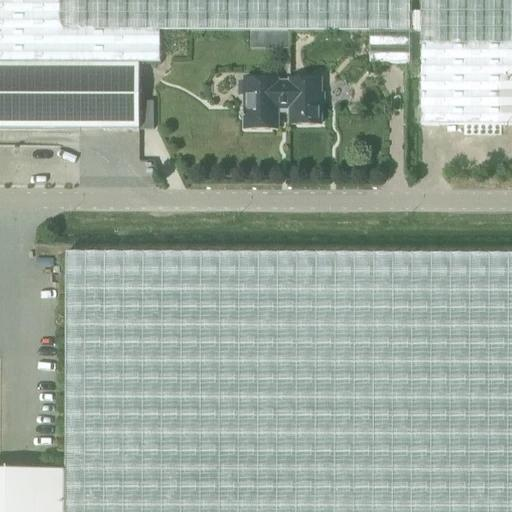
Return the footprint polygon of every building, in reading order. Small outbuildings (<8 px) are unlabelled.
[(0,0),(0,29),(139,30),(139,62),(159,62),(159,30),(369,31),(369,63),(409,63),(408,0),(0,0)] [(511,0),(420,0),(420,124),(511,123),(511,0)] [(409,12),(409,32),(420,32),(420,12),(409,12)] [(139,101),(139,62),(139,30),(0,29),(0,128),(152,129),(152,101),(139,101)] [(244,130),(277,130),(277,110),(289,110),(289,126),(320,126),(320,80),(289,80),(289,83),(277,83),(277,80),(244,81),(244,83),(239,83),(239,96),(244,96),(244,114),(240,114),(240,117),(244,117),(244,130)] [(64,471),(63,511),(511,511),(511,256),(65,255),(65,471),(64,471)] [(0,511),(63,511),(64,471),(0,470),(0,511)]
